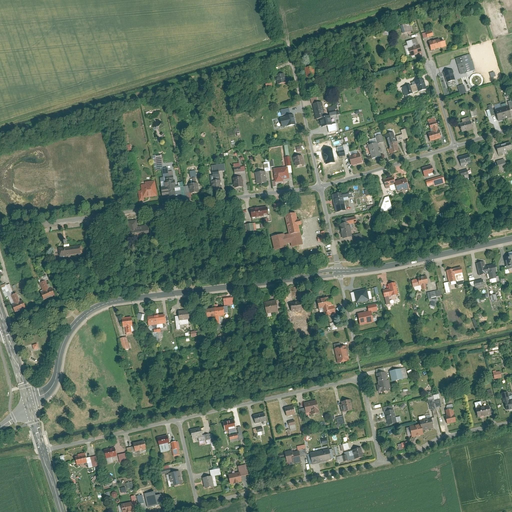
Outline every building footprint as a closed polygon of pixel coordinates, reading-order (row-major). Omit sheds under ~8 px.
[(408,21),(401,24),(404,32),(411,29),(408,21)] [(421,38),(419,32),(413,34),(415,40),(421,38)] [(443,37),(428,41),(431,49),(445,45),(443,37)] [(419,44),(413,46),(411,39),(406,41),(407,44),(403,45),(406,55),(410,53),(411,55),(421,52),(419,44)] [(473,70),(468,54),(455,58),(460,74),(473,70)] [(313,65),(304,67),(306,77),(316,75),(313,65)] [(444,72),(448,86),(456,84),(451,69),(444,72)] [(285,81),(283,73),(275,75),(277,83),(285,81)] [(426,88),(423,77),(414,80),(416,84),(410,85),(409,84),(401,87),(403,96),(412,93),(412,92),(418,90),(426,88)] [(458,86),(461,95),(467,92),(465,84),(458,86)] [(322,101),(317,102),(316,96),(310,98),(315,119),(318,118),(321,126),(327,125),(329,132),(338,129),(336,122),(331,124),(329,115),(326,116),(322,101)] [(336,105),(327,107),(329,115),(336,113),(334,109),(337,108),(336,105)] [(507,105),(494,109),(498,121),(511,117),(507,105)] [(478,115),(475,108),(469,110),(471,117),(478,115)] [(295,123),(293,114),(284,116),(286,125),(295,123)] [(434,117),(427,120),(431,131),(427,133),(430,141),(440,137),(434,117)] [(463,122),(459,123),(462,132),(472,128),(469,117),(462,119),(463,122)] [(399,150),(396,141),(407,137),(404,128),(400,130),(402,134),(394,136),(393,131),(385,134),(390,152),(399,150)] [(381,155),(377,143),(383,141),(381,134),(374,136),(376,141),(367,144),(371,158),(381,155)] [(497,146),(499,154),(511,149),(511,142),(497,146)] [(323,150),(325,159),(333,157),(330,148),(323,150)] [(348,155),(351,165),(362,162),(359,152),(357,153),(356,150),(349,152),(350,155),(348,155)] [(155,170),(161,169),(162,176),(168,175),(167,167),(162,168),(160,154),(152,155),(155,170)] [(303,164),(301,155),(293,156),(295,165),(303,164)] [(460,158),(462,164),(473,161),(471,155),(460,158)] [(506,159),(498,161),(501,172),(509,170),(506,159)] [(213,164),(213,171),(226,170),(225,163),(213,164)] [(423,168),(426,176),(436,173),(433,165),(423,168)] [(276,187),(275,181),(282,180),(282,179),(289,178),(287,166),(273,168),(274,180),(271,180),(272,187),(276,187)] [(266,182),(265,170),(255,171),(256,183),(266,182)] [(195,172),(189,173),(190,178),(191,178),(191,182),(189,183),(190,192),(198,191),(197,182),(195,182),(194,177),(196,177),(195,172)] [(444,175),(427,181),(428,186),(435,184),(435,186),(446,183),(444,175)] [(161,187),(162,197),(175,195),(172,176),(163,177),(164,186),(161,187)] [(243,186),(241,176),(233,177),(234,187),(243,186)] [(385,180),(387,188),(398,184),(397,182),(395,177),(385,180)] [(409,178),(397,182),(398,184),(400,192),(412,188),(409,178)] [(212,189),(221,188),(219,179),(211,180),(212,189)] [(144,200),(143,198),(157,195),(154,180),(144,182),(145,183),(140,184),(141,190),(137,190),(139,200),(144,200)] [(338,212),(347,210),(345,198),(351,197),(350,191),(333,195),(338,212)] [(386,198),(381,210),(382,213),(394,209),(390,197),(386,198)] [(274,205),(275,210),(286,208),(285,202),(274,205)] [(251,208),(252,217),(270,216),(270,206),(251,208)] [(293,247),(304,244),(300,226),(305,225),(304,220),(300,221),(298,213),(287,216),(291,234),(287,235),(286,233),(272,236),(276,250),(288,247),(288,244),(292,243),(293,247)] [(344,239),(354,237),(354,235),(351,224),(350,218),(344,219),(345,223),(341,224),(344,239)] [(139,227),(138,221),(128,222),(130,238),(152,236),(151,226),(139,227)] [(256,223),(247,224),(248,231),(257,230),(256,223)] [(319,238),(320,242),(328,240),(326,231),(322,232),(323,237),(319,238)] [(363,233),(354,235),(354,237),(355,243),(365,241),(363,233)] [(57,247),(59,256),(64,255),(65,257),(70,256),(70,255),(82,253),(80,244),(57,247)] [(495,263),(485,266),(483,261),(476,263),(479,275),(489,273),(490,278),(496,277),(495,271),(496,271),(495,263)] [(460,267),(446,270),(448,282),(463,279),(460,267)] [(426,288),(425,284),(428,283),(426,275),(411,279),(413,287),(420,285),(421,290),(426,288)] [(482,279),(473,281),(475,288),(484,286),(482,279)] [(40,292),(43,300),(54,295),(51,287),(48,289),(45,280),(39,282),(43,291),(40,292)] [(390,304),(388,296),(397,294),(394,282),(387,284),(388,288),(382,290),(386,304),(390,304)] [(355,291),(358,303),(371,301),(368,289),(355,291)] [(440,289),(427,292),(428,298),(441,295),(440,289)] [(11,305),(14,312),(25,308),(22,300),(19,301),(16,292),(10,295),(14,304),(11,305)] [(222,296),(223,305),(234,304),(233,295),(222,296)] [(331,296),(316,299),(319,312),(323,311),(324,316),(335,314),(331,296)] [(277,311),(275,299),(263,302),(266,313),(277,311)] [(300,301),(290,302),(291,311),(302,310),(300,301)] [(367,306),(368,310),(357,313),(360,325),(373,322),(371,312),(377,310),(375,304),(367,306)] [(206,310),(207,318),(212,317),(213,325),(216,324),(222,323),(221,317),(224,316),(224,314),(228,314),(227,307),(206,310)] [(179,329),(179,324),(188,323),(187,319),(190,319),(189,310),(177,311),(178,316),(174,316),(176,329),(179,329)] [(164,313),(147,316),(148,325),(166,323),(164,313)] [(131,317),(121,318),(122,326),(124,326),(125,332),(131,331),(130,325),(132,325),(131,317)] [(331,327),(328,327),(329,331),(339,329),(337,322),(330,323),(331,327)] [(127,344),(126,337),(119,338),(121,345),(127,344)] [(345,345),(334,347),(337,363),(348,360),(345,345)] [(405,367),(389,371),(391,381),(407,378),(405,367)] [(389,389),(385,371),(375,373),(378,384),(376,385),(378,392),(389,389)] [(499,371),(492,373),(494,379),(501,377),(499,371)] [(500,388),(506,410),(511,408),(511,399),(509,400),(506,386),(500,388)] [(438,394),(432,395),(437,417),(441,416),(439,407),(441,406),(438,394)] [(437,417),(432,397),(427,398),(430,410),(431,410),(433,417),(437,417)] [(352,410),(350,399),(341,401),(343,411),(352,410)] [(316,400),(303,403),(306,413),(310,412),(311,414),(319,412),(316,400)] [(487,405),(482,406),(480,401),(474,403),(478,417),(490,414),(487,405)] [(292,405),(284,407),(286,416),(295,414),(292,405)] [(383,412),(384,411),(387,425),(400,422),(399,416),(395,417),(393,409),(390,410),(389,406),(382,407),(383,412)] [(447,424),(456,422),(452,408),(445,410),(446,415),(445,415),(447,424)] [(264,413),(253,415),(255,423),(266,421),(264,413)] [(345,424),(343,416),(336,417),(338,425),(345,424)] [(424,434),(423,430),(433,428),(430,417),(418,420),(419,424),(409,426),(412,437),(424,434)] [(233,419),(223,422),(225,430),(235,427),(233,419)] [(293,420),(287,421),(290,431),(296,429),(293,420)] [(211,433),(201,436),(199,427),(190,430),(193,443),(213,438),(211,433)] [(236,433),(228,435),(230,442),(238,440),(236,433)] [(167,435),(157,438),(159,446),(169,443),(167,435)] [(144,449),(145,449),(143,440),(132,443),(134,452),(139,450),(140,453),(145,452),(144,449)] [(409,441),(401,443),(402,449),(411,447),(409,441)] [(114,448),(103,451),(106,459),(116,456),(114,448)] [(344,452),(345,454),(336,457),(338,463),(362,457),(360,448),(344,452)] [(329,449),(309,453),(312,464),(318,463),(318,462),(331,459),(329,449)] [(287,462),(292,461),(293,463),(300,461),(298,451),(292,453),(291,451),(284,452),(287,462)] [(84,453),(75,455),(77,465),(86,462),(84,453)] [(125,453),(117,455),(119,462),(127,460),(125,453)] [(97,465),(95,456),(86,458),(88,468),(97,465)] [(241,481),(240,476),(248,474),(245,464),(237,466),(238,472),(228,474),(230,484),(241,481)] [(159,470),(160,474),(170,472),(168,465),(161,467),(162,470),(159,470)] [(209,470),(210,476),(202,478),(204,488),(216,485),(214,476),(220,474),(219,468),(209,470)] [(182,484),(179,471),(167,473),(171,487),(182,484)] [(146,493),(149,508),(165,505),(163,494),(158,495),(158,491),(146,493)] [(131,501),(121,504),(122,511),(126,511),(133,510),(131,501)]
